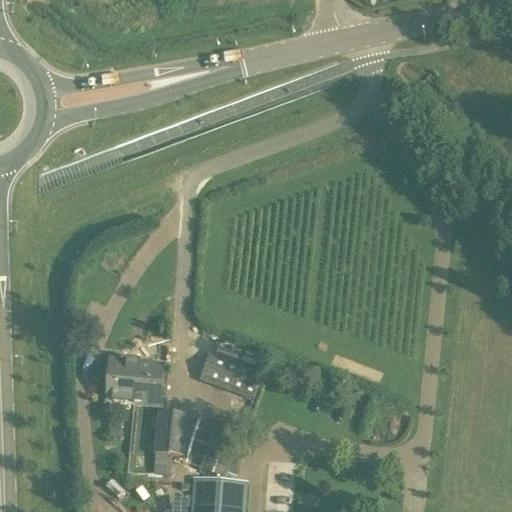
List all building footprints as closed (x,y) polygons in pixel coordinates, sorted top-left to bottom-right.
[(255,403),(264,374),(210,354),(201,382),(255,403)] [(138,388),(141,364),(111,361),(107,406),(134,408),(136,388),(138,388)] [(136,388),(134,408),(162,410),(165,365),(141,364),(138,388),(136,388)] [(186,460),(190,417),(158,413),(154,456),(186,460)] [(119,435),(120,419),(110,419),(109,435),(119,435)] [(225,480),(243,432),(218,422),(201,472),(225,480)] [(244,511),(246,485),(195,482),(192,511),(244,511)]
